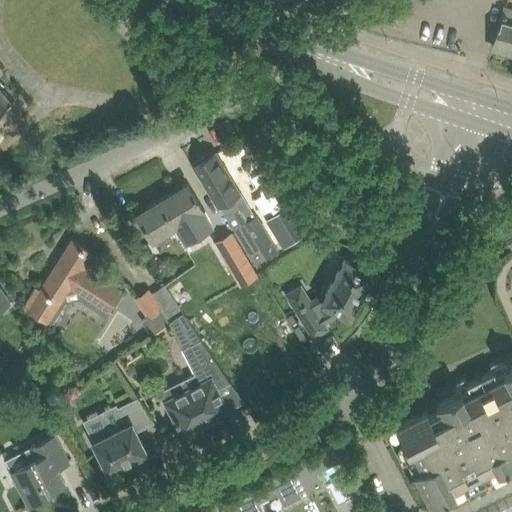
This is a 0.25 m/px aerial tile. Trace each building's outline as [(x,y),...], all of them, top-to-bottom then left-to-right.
[(511,9),(506,8),(494,46),(511,51),(511,9)] [(0,117),(3,115),(0,110),(0,107),(12,98),(0,83),(0,117)] [(196,163),(227,216),(239,208),(232,198),(240,193),(239,192),(230,177),(231,176),(225,167),(224,168),(215,152),(206,157),(205,156),(195,161),(196,163)] [(187,182),(157,200),(173,227),(182,242),(211,225),(202,209),(203,208),(187,182)] [(173,227),(157,200),(137,212),(153,239),(173,227)] [(239,208),(227,216),(224,217),(232,231),(235,229),(258,267),(262,265),(260,262),(279,250),(257,215),(247,222),(239,208)] [(292,220),(281,227),(291,243),(302,236),(292,220)] [(258,274),(232,233),(217,243),(243,284),(258,274)] [(120,289),(99,276),(83,265),(92,252),(73,240),(41,289),(37,287),(25,305),(37,312),(36,314),(44,319),(45,317),(48,319),(70,286),(107,309),(120,289)] [(295,308),(313,337),(328,328),(324,322),(335,315),(338,309),(349,315),(357,301),(360,302),(367,290),(364,288),(372,273),(367,271),(370,266),(353,257),(351,261),(346,258),(325,294),(322,293),(311,300),(310,298),(309,299),(310,300),(305,303),(304,302),(301,304),(302,305),(296,309),(296,307),(295,308)] [(184,311),(182,308),(165,283),(151,293),(149,289),(136,297),(148,315),(141,319),(152,335),(170,322),(169,321),(184,311)] [(0,308),(10,302),(0,286),(0,308)] [(231,381),(201,338),(183,347),(195,372),(187,376),(192,385),(166,398),(170,406),(168,407),(174,420),(176,418),(183,432),(228,409),(217,388),(231,381)] [(415,474),(417,473),(432,503),(464,486),(467,491),(492,478),(495,483),(500,481),(500,480),(503,478),(506,476),(507,472),(506,468),(504,465),(511,461),(511,365),(496,373),(494,369),(468,382),(470,387),(437,404),(440,409),(430,413),(428,409),(396,425),(413,457),(408,459),(415,474)] [(93,440),(108,470),(112,468),(114,472),(126,465),(124,462),(147,451),(136,429),(154,420),(139,397),(117,407),(125,424),(112,431),(110,427),(93,435),(95,439),(93,440)] [(56,433),(31,446),(26,448),(31,459),(11,469),(30,505),(50,495),(48,491),(66,482),(59,468),(70,462),(56,433)] [(342,439),(331,446),(338,461),(350,454),(342,439)] [(286,504),(324,484),(310,456),(294,464),(295,467),(288,471),(287,468),(244,490),(247,494),(234,500),(231,502),(229,505),(227,509),(227,511),(278,511),(279,511),(278,511),(267,511),(262,500),(280,491),(286,504)]
